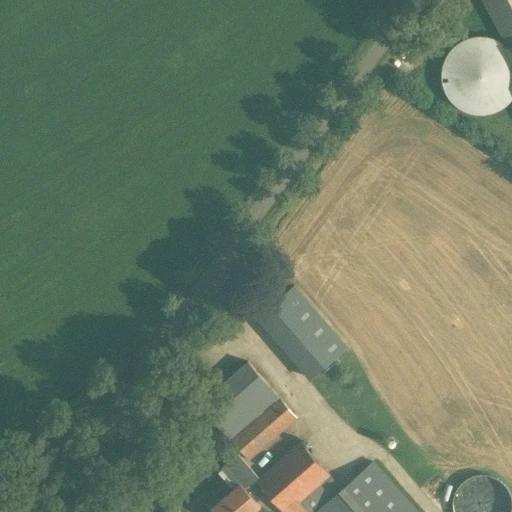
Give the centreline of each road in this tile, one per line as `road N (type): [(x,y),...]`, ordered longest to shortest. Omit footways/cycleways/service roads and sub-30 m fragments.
road 1 (unclassified): [(138,400),(180,318),(414,0)]
road 2 (unclassified): [(0,459),(138,400)]
